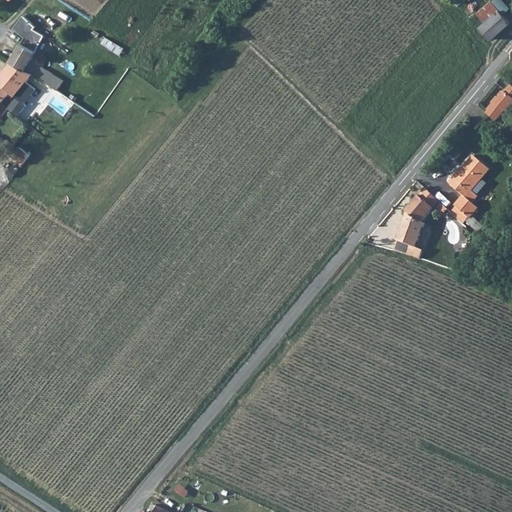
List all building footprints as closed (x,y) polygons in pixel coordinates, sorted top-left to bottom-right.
[(483,29),(494,41),(511,26),(511,23),(492,1),(479,13),(488,24),(483,29)] [(7,27),(19,37),(7,60),(21,70),(37,43),(40,37),(28,29),(31,26),(18,16),(11,24),(7,27)] [(21,70),(7,60),(0,69),(0,71),(14,80),(21,70)] [(26,87),(17,81),(14,80),(0,71),(0,99),(7,91),(13,95),(20,94),(26,87)] [(510,102),(511,99),(511,90),(511,89),(507,85),(500,92),(510,102)] [(500,92),(482,114),(490,123),(498,114),(499,114),(510,102),(500,92)] [(13,156),(25,164),(32,154),(20,146),(13,156)] [(465,217),(464,218),(479,232),(485,226),(471,213),(475,208),(468,202),(474,196),(468,190),(485,170),(470,156),(446,182),(459,194),(451,203),(453,206),(465,217)] [(401,209),(403,211),(417,222),(419,220),(437,200),(421,186),(401,209)] [(453,206),(448,210),(461,221),(464,218),(465,217),(453,206)] [(397,239),(395,251),(411,255),(420,220),(419,220),(417,222),(403,211),(396,239),(397,239)]
